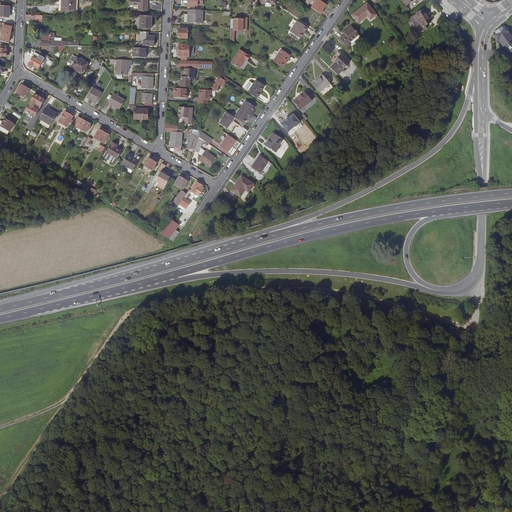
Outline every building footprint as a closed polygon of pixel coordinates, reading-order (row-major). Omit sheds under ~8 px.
[(75,12),(75,0),(57,0),(57,11),(75,12)] [(147,0),(129,0),(130,5),(138,5),(138,11),(148,11),(147,0)] [(378,15),(378,13),(368,3),(353,16),(360,23),(368,16),(372,20),(378,15)] [(0,17),(9,18),(10,7),(0,6),(0,8),(0,17)] [(418,25),(423,31),(429,27),(427,24),(433,20),(424,8),(418,12),(418,13),(413,17),(415,20),(414,20),(418,25)] [(203,23),(203,11),(188,10),(188,23),(203,23)] [(151,28),(152,16),(140,15),(140,28),(151,28)] [(243,30),(244,20),(231,19),(231,28),(230,39),(234,41),(235,30),(243,30)] [(305,32),(307,28),(298,22),(290,33),(299,38),(304,32),(305,32)] [(9,43),(12,27),(5,25),(2,42),(9,43)] [(504,39),(511,33),(511,28),(509,25),(499,32),(504,39)] [(351,45),(349,44),(360,35),(352,27),(345,33),(345,34),(341,39),(348,48),(351,45)] [(187,39),(188,30),(179,29),(178,38),(187,39)] [(141,31),(140,40),(144,40),(144,44),(154,45),(155,36),(149,35),(149,32),(141,31)] [(42,35),(41,45),(49,46),(49,48),(56,48),(58,51),(56,54),(60,56),(66,45),(70,46),(79,46),(79,42),(54,40),(54,33),(50,33),(50,35),(42,35)] [(189,57),(190,46),(179,45),(179,50),(177,50),(177,56),(179,56),(181,56),(188,57),(189,57)] [(133,57),(146,57),(146,48),(134,47),(133,57)] [(248,61),(250,56),(240,49),(231,63),(239,69),(245,59),(248,61)] [(287,58),(289,55),(281,50),(273,62),(282,68),(288,59),(287,58)] [(39,68),(45,58),(36,53),(29,65),(33,67),(35,65),(39,68)] [(338,75),(351,62),(342,53),(329,66),(338,75)] [(75,61),(77,57),(73,55),(70,60),(68,60),(67,63),(67,64),(69,65),(72,60),(75,61)] [(84,70),(88,64),(77,57),(75,61),(72,60),(69,65),(79,71),(79,72),(79,73),(80,74),(81,74),(82,74),(84,73),(84,72),(84,70)] [(91,68),(96,70),(101,61),(95,59),(91,68)] [(127,66),(128,60),(117,60),(116,75),(127,75),(127,70),(127,66)] [(195,70),(181,70),(181,86),(189,87),(190,77),(195,77),(195,70)] [(132,72),(132,76),(143,77),(142,88),(153,88),(154,73),(132,72)] [(335,88),(323,76),(314,85),(325,97),(335,88)] [(213,91),(217,91),(222,78),(218,77),(213,91)] [(261,92),(264,87),(256,81),(248,92),(256,98),(260,92),(261,92)] [(29,91),(34,95),(36,92),(22,84),(17,93),(25,98),(29,91)] [(97,103),(103,93),(93,87),(88,97),(97,103)] [(187,89),(174,88),(174,93),(175,93),(175,97),(187,98),(188,93),(186,93),(187,89)] [(211,100),(211,91),(200,90),(200,99),(199,99),(198,104),(206,104),(207,104),(208,100),(211,100)] [(34,107),(41,95),(37,92),(30,105),(34,107)] [(302,111),(314,101),(307,92),(295,102),(302,111)] [(120,109),(125,100),(113,93),(108,102),(120,109)] [(146,103),(145,106),(152,106),(152,94),(143,93),(143,102),(146,103)] [(42,103),(47,106),(51,98),(46,96),(42,103)] [(254,111),(256,108),(246,101),(240,109),(252,117),(255,112),(254,112),(254,111)] [(46,107),(40,119),(51,125),(57,113),(46,107)] [(193,123),(193,114),(193,108),(190,107),(179,107),(179,117),(186,118),(185,122),(193,123)] [(148,120),(148,109),(135,109),(134,119),(148,120)] [(235,117),(245,124),(247,121),(248,121),(249,122),(252,117),(240,109),(235,117)] [(67,127),(74,115),(65,111),(59,122),(67,127)] [(227,129),(235,117),(227,112),(219,123),(227,129)] [(86,133),(91,125),(79,117),(74,126),(86,133)] [(15,123),(6,118),(1,127),(10,132),(15,123)] [(76,138),(78,134),(71,129),(68,134),(76,138)] [(102,142),(107,134),(99,129),(94,137),(102,142)] [(180,151),(182,132),(172,131),(170,146),(175,147),(174,151),(180,151)] [(201,134),(189,133),(189,136),(195,136),(193,143),(197,145),(199,137),(201,134)] [(76,141),(83,145),(87,138),(80,134),(76,141)] [(285,142),(274,134),(265,147),(276,155),(285,142)] [(228,152),(236,141),(228,135),(220,147),(228,152)] [(216,158),(201,148),(204,140),(199,137),(195,149),(200,152),(199,153),(202,156),(199,159),(210,167),(216,158)] [(117,147),(118,145),(113,142),(107,153),(117,159),(118,159),(123,150),(117,147)] [(220,152),(218,154),(223,158),(221,159),(226,162),(229,158),(220,152)] [(114,164),(117,159),(107,153),(104,158),(114,164)] [(47,164),(50,159),(41,154),(38,159),(47,164)] [(133,170),(139,161),(128,155),(123,164),(133,170)] [(270,164),(260,157),(252,169),(261,176),(270,164)] [(152,171),(157,163),(149,158),(144,166),(152,171)] [(133,170),(123,164),(121,167),(131,173),(133,170)] [(164,169),(166,166),(163,164),(158,171),(161,172),(163,169),(164,169)] [(167,182),(166,181),(168,177),(162,173),(161,172),(156,180),(159,182),(158,183),(164,187),(167,182)] [(183,189),(188,181),(180,175),(175,184),(183,189)] [(255,186),(243,176),(233,191),(245,200),(255,186)] [(167,182),(164,187),(158,183),(157,186),(163,190),(170,178),(168,177),(166,181),(167,182)] [(190,190),(187,194),(182,202),(188,207),(191,203),(186,199),(191,193),(197,197),(198,195),(200,196),(204,188),(201,186),(202,185),(197,183),(192,191),(190,190)] [(179,206),(182,202),(187,194),(183,191),(174,203),(179,206)] [(179,225),(170,218),(159,233),(173,241),(179,233),(176,230),(179,225)]
